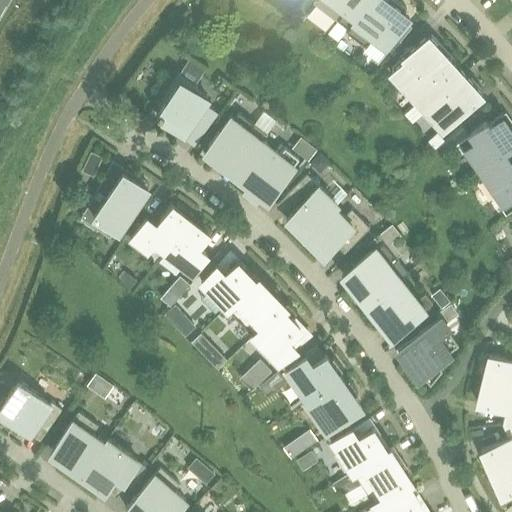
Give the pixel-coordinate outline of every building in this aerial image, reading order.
[(336,19),(347,27),(347,28),(368,0),(330,0),(343,9),(336,19)] [(368,0),(347,28),(347,27),(344,30),(366,47),(373,37),(384,46),(404,19),(408,14),(404,10),(406,7),(397,0),(368,0)] [(427,30),(413,44),(399,56),(401,58),(391,67),(419,98),(457,63),(427,30)] [(335,47),(342,52),(348,45),(340,39),(335,47)] [(484,92),(458,63),(457,63),(419,98),(446,127),(484,92)] [(165,100),(156,113),(174,125),(172,129),(182,135),(190,123),(201,130),(215,110),(204,102),(207,97),(192,87),(195,84),(178,73),(161,98),(165,100)] [(230,114),(201,152),(212,161),(215,158),(235,174),(262,139),(249,129),(254,123),(238,111),(233,117),(230,114)] [(465,149),(483,175),(508,158),(503,150),(511,143),(511,129),(511,127),(511,126),(511,122),(505,112),(487,124),(486,121),(469,133),(469,134),(456,143),(461,151),(465,149)] [(437,130),(427,140),(434,148),(444,139),(437,130)] [(279,152),(262,139),(235,174),(246,182),(243,185),(255,194),(257,191),(266,198),(298,157),(284,146),(279,152)] [(92,174),(101,156),(91,151),(82,170),(92,174)] [(312,160),(323,172),(332,163),(321,151),(312,160)] [(511,163),(508,158),(483,175),(500,200),(498,202),(504,212),(511,206),(511,163)] [(93,214),(118,231),(147,187),(144,185),(147,182),(134,173),(132,177),(122,170),(93,214)] [(285,216),(303,234),(336,202),(307,173),(286,193),(297,205),(285,216)] [(153,242),(164,250),(192,214),(180,204),(177,207),(171,202),(155,223),(145,216),(129,236),(147,250),(153,242)] [(344,215),(334,206),(337,203),(336,202),(303,234),(322,253),(340,235),(350,245),(369,226),(351,208),(344,215)] [(164,250),(193,272),(207,253),(198,246),(211,228),(192,214),(164,250)] [(500,224),(490,229),(493,233),(502,227),(500,224)] [(341,272),(349,283),(365,304),(400,277),(390,264),(398,258),(383,239),(341,272)] [(215,263),(201,280),(226,306),(260,273),(252,264),(246,269),(237,260),(224,272),(215,263)] [(118,276),(121,279),(127,272),(123,269),(118,276)] [(260,273),(226,306),(253,334),(288,301),(287,300),(284,303),(277,295),(279,292),(260,273)] [(179,274),(168,287),(178,296),(190,282),(179,274)] [(390,335),(403,325),(425,308),(424,308),(432,301),(425,292),(417,298),(400,277),(365,304),(390,335)] [(296,310),(288,301),(253,334),(278,360),(295,347),(287,338),(300,325),(291,316),(296,310)] [(164,313),(179,328),(189,318),(174,303),(164,313)] [(439,317),(415,333),(396,346),(417,376),(422,373),(429,384),(441,369),(437,362),(449,354),(447,351),(458,343),(439,317)] [(207,358),(216,367),(227,358),(217,347),(207,358)] [(511,358),(488,353),(483,377),(511,384),(511,358)] [(285,369),(305,398),(339,373),(338,372),(342,369),(333,356),(329,359),(325,354),(311,363),(305,355),(285,369)] [(249,367),(262,378),(271,369),(259,357),(249,367)] [(259,384),(267,394),(286,381),(278,369),(259,384)] [(95,372),(87,384),(94,389),(102,377),(95,372)] [(345,381),(339,373),(305,398),(303,400),(325,430),(365,401),(349,378),(345,381)] [(506,408),(502,423),(511,422),(511,406),(511,407),(511,401),(511,384),(483,377),(477,401),(506,408)] [(49,402),(17,379),(5,398),(2,395),(0,397),(0,416),(9,423),(11,419),(30,432),(37,422),(47,429),(61,407),(51,400),(49,402)] [(47,454),(58,462),(72,471),(74,468),(76,469),(99,436),(92,431),(98,423),(78,409),(47,454)] [(481,449),(491,471),(511,463),(511,422),(502,423),(508,437),(481,449)] [(352,469),(389,446),(382,435),(379,437),(372,426),(356,436),(350,427),(332,438),(352,469)] [(105,440),(99,436),(76,469),(82,473),(79,476),(94,487),(97,483),(103,488),(114,473),(123,480),(138,458),(107,437),(105,440)] [(389,446),(352,469),(373,502),(411,479),(403,467),(406,465),(399,454),(380,466),(374,456),(390,447),(389,446)] [(195,473),(205,482),(214,473),(205,463),(195,473)] [(511,489),(511,463),(491,471),(501,494),(511,489)] [(160,466),(142,487),(125,506),(132,511),(173,511),(185,498),(174,488),(179,482),(160,466)] [(417,489),(411,479),(373,502),(379,511),(405,511),(421,502),(414,491),(417,489)]
